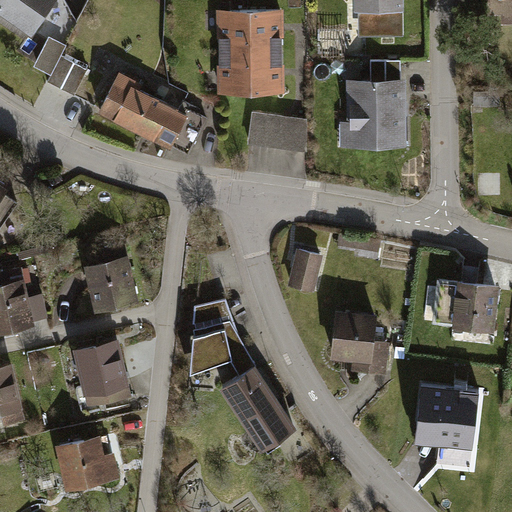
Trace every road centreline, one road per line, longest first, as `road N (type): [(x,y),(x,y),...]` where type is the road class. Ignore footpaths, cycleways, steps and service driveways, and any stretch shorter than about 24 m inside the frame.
road 1 (residential): [(245,198),(284,348),(323,413),(419,511)]
road 2 (residential): [(440,229),(444,0)]
road 3 (residential): [(169,310),(148,511)]
road 4 (residential): [(0,114),(108,175),(184,190)]
road 5 (residential): [(245,198),(440,229)]
road 6 (residential): [(169,310),(0,348)]
road 7 (residential): [(184,190),(169,310)]
